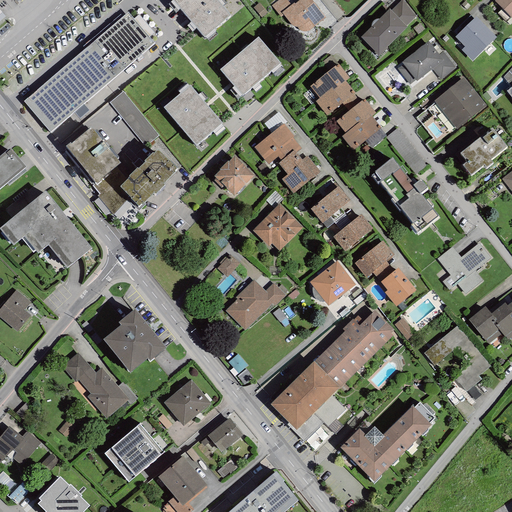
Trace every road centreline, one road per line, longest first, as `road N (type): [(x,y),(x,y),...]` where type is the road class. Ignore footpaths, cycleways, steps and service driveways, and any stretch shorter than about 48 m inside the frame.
road 1 (residential): [(120,259),(331,511)]
road 2 (residential): [(333,41),(133,237),(120,259)]
road 3 (residential): [(333,41),(511,265)]
road 4 (residential): [(0,105),(120,259)]
road 5 (residential): [(0,399),(120,259)]
road 6 (residential): [(400,511),(511,378)]
